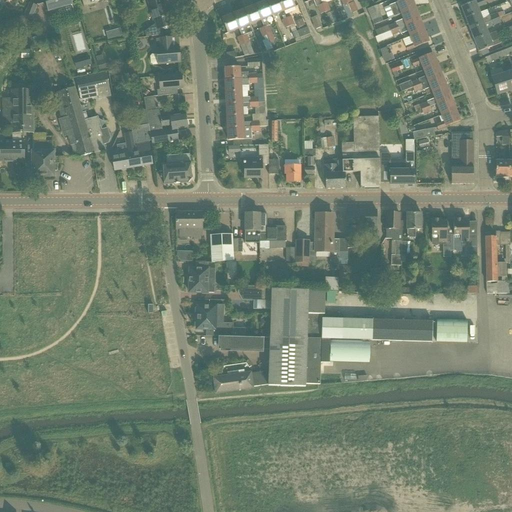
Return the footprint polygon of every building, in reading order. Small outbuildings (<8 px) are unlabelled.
[(43,0),(45,3),(48,12),(49,12),(50,16),(52,17),(56,16),(57,14),(56,10),(72,5),(70,0),(43,0)] [(155,21),(157,30),(159,36),(163,35),(161,29),(163,29),(165,30),(167,29),(168,27),(174,26),(172,18),(173,18),(170,9),(169,9),(168,5),(163,6),(161,0),(152,0),(148,1),(153,21),(155,21)] [(271,0),(267,2),(272,16),(283,12),(278,0),(271,0)] [(291,0),(278,0),(283,12),(294,8),(291,0)] [(306,0),(308,2),(312,0),(314,0),(320,14),(324,12),(325,14),(319,0),(306,0)] [(319,0),(325,14),(326,14),(330,25),(337,22),(333,11),(330,12),(327,3),(333,0),(332,0),(319,0)] [(401,14),(415,9),(411,0),(404,0),(401,1),(389,6),(393,17),(401,15),(401,14)] [(460,7),(465,19),(479,13),(478,8),(485,5),(484,3),(482,0),(479,0),(470,4),(460,7)] [(267,2),(255,6),(261,20),(264,28),(270,43),(275,41),(269,26),(268,26),(265,19),(272,16),(267,2)] [(358,11),(354,2),(348,4),(352,13),(358,11)] [(37,6),(36,6),(29,3),(24,17),(31,20),(37,6)] [(123,13),(133,10),(131,4),(121,7),(123,13)] [(371,21),(375,20),(382,18),(377,5),(367,9),(371,21)] [(250,25),(261,20),(255,6),(244,11),(250,25)] [(390,32),(419,20),(415,9),(401,14),(401,15),(403,20),(396,22),(396,23),(388,26),(388,25),(375,31),(377,36),(389,32),(390,31),(390,32)] [(244,11),(233,15),(238,29),(239,29),(242,36),(249,55),(253,54),(249,43),(250,42),(246,35),(252,32),(250,25),(244,11)] [(482,19),(479,13),(465,19),(469,30),(499,18),(503,16),(501,12),(497,14),(482,19)] [(227,34),(238,29),(233,15),(221,20),(227,34)] [(315,30),(322,27),(318,16),(311,19),(315,30)] [(291,17),(286,18),(289,27),(295,40),(309,34),(307,27),(297,31),(291,17)] [(289,27),(286,18),(281,21),(285,29),(289,27)] [(469,30),(474,41),(488,36),(488,35),(486,29),(493,26),(493,25),(500,23),(499,18),(469,30)] [(305,26),(302,19),(295,22),(298,29),(305,26)] [(408,32),(410,37),(424,31),(419,20),(390,32),(392,36),(400,33),(400,34),(408,32)] [(272,49),(270,43),(264,28),(259,29),(262,37),(263,37),(265,40),(262,41),(266,51),(272,49)] [(428,43),(424,31),(410,37),(403,40),(405,47),(407,51),(419,46),(428,43)] [(474,41),(478,52),(488,49),(500,44),(496,32),(488,35),(488,36),(474,41)] [(32,38),(34,46),(46,43),(43,35),(32,38)] [(244,57),(249,55),(242,36),(236,38),(244,57)] [(158,65),(180,63),(179,47),(172,48),(171,38),(159,39),(160,49),(156,49),(158,65)] [(56,48),(55,40),(48,42),(50,49),(56,48)] [(220,54),(228,52),(227,42),(219,43),(220,54)] [(390,61),(386,48),(380,50),(384,63),(390,61)] [(499,59),(511,54),(509,49),(497,54),(499,59)] [(30,59),(30,58),(30,50),(25,50),(21,50),(21,59),(30,59)] [(235,51),(223,53),(224,59),(236,57),(235,51)] [(420,64),(423,71),(437,65),(433,54),(412,63),(413,67),(420,64)] [(485,58),(487,64),(499,59),(497,54),(485,58)] [(107,59),(103,60),(97,62),(99,71),(109,69),(107,59)] [(392,73),(400,70),(397,64),(390,67),(392,73)] [(399,85),(401,92),(406,90),(413,88),(442,76),(437,65),(423,71),(425,76),(418,79),(418,80),(411,83),(410,81),(399,85)] [(240,68),(234,68),(224,68),(225,80),(257,79),(257,74),(248,74),(248,73),(240,73),(240,68)] [(86,91),(96,89),(98,99),(111,97),(106,74),(84,78),(86,91)] [(504,74),(492,78),(497,95),(510,91),(504,74)] [(157,97),(170,95),(170,90),(182,89),(181,75),(159,77),(160,90),(157,91),(157,97)] [(72,88),(68,76),(56,79),(59,92),(79,158),(93,154),(83,121),(81,113),(74,88),(72,88)] [(442,76),(413,88),(415,93),(422,90),(422,91),(430,88),(432,93),(446,88),(442,76)] [(248,84),(257,84),(257,79),(225,80),(226,93),(241,92),(241,87),(249,86),(248,84)] [(450,99),(446,88),(432,93),(434,99),(426,102),(427,102),(419,105),(421,110),(430,107),(436,104),(450,99)] [(11,128),(11,132),(21,132),(33,132),(32,92),(11,92),(11,100),(2,100),(3,128),(11,128)] [(250,103),(258,103),(257,98),(250,98),(250,97),(241,98),(241,92),(226,93),(226,105),(242,104),(250,103)] [(148,126),(149,134),(162,132),(162,128),(171,127),(171,130),(172,130),(172,131),(176,130),(187,128),(185,114),(170,117),(169,117),(160,119),(159,108),(155,109),(153,97),(144,98),(148,126)] [(436,104),(441,116),(455,110),(450,99),(436,104)] [(242,116),(242,109),(250,108),(250,103),(242,104),(226,105),(227,117),(242,116)] [(438,130),(459,121),(455,110),(441,116),(444,123),(436,126),(438,130)] [(98,117),(87,120),(85,112),(81,113),(93,154),(105,150),(104,145),(107,143),(110,139),(107,128),(101,130),(100,125),(98,117)] [(259,122),(243,122),(242,116),(227,117),(227,129),(259,127),(268,127),(267,121),(259,121),(259,122)] [(360,188),(380,188),(378,117),(357,118),(359,151),(360,173),(360,188)] [(342,174),(344,174),(360,173),(359,151),(357,118),(353,118),(353,143),(341,143),(342,161),(342,174)] [(148,142),(150,141),(149,134),(148,126),(131,129),(132,133),(124,135),(126,145),(117,147),(117,150),(111,151),(115,171),(152,165),(148,142)] [(227,129),(228,141),(233,141),(233,146),(240,146),(252,145),(251,132),(260,132),(259,127),(227,129)] [(162,132),(149,134),(150,141),(151,144),(178,140),(176,130),(172,131),(172,130),(171,130),(171,131),(162,132)] [(424,130),(412,132),(414,140),(426,137),(424,130)] [(21,141),(21,132),(11,132),(11,142),(0,141),(0,162),(25,163),(25,141),(21,141)] [(451,167),(451,185),(452,185),(452,184),(472,185),(473,185),(473,167),(473,141),(472,141),(472,133),(451,133),(451,167)] [(335,147),(333,137),(326,138),(320,139),(321,149),(335,147)] [(428,139),(418,142),(419,148),(429,146),(428,139)] [(406,163),(406,185),(414,185),(414,140),(405,140),(405,163),(406,163)] [(58,157),(52,157),(52,141),(33,141),(33,176),(53,176),(53,171),(57,171),(57,164),(58,164),(58,157)] [(311,149),(311,141),(304,141),(303,156),(314,156),(315,149),(311,149)] [(258,156),(261,156),(268,156),(268,149),(268,145),(252,145),(240,146),(240,150),(258,150),(258,156)] [(278,175),(278,160),(273,160),(273,152),(272,152),(272,149),(268,149),(268,156),(268,175),(278,175)] [(190,163),(190,157),(189,154),(165,156),(166,165),(162,165),(164,186),(166,185),(174,185),(179,185),(179,184),(188,184),(192,180),(191,180),(190,163)] [(244,178),(261,178),(261,158),(244,158),(244,163),(243,163),(243,164),(244,164),(244,178)] [(342,174),(342,161),(337,161),(337,160),(331,161),(331,174),(334,174),(335,189),(345,189),(344,174),(342,174)] [(335,189),(334,174),(331,174),(331,161),(324,162),(325,180),(325,190),(335,189)] [(495,177),(509,177),(509,162),(495,161),(495,177)] [(406,163),(405,163),(390,163),(390,171),(390,185),(406,185),(406,163)] [(286,182),(300,182),(300,172),(300,166),(284,167),(285,175),(286,175),(286,182)] [(377,221),(377,211),(346,211),(346,240),(339,240),(339,252),(339,266),(347,266),(347,252),(347,248),(359,248),(359,232),(377,233),(377,221)] [(176,212),(176,230),(180,230),(179,238),(193,238),(193,240),(200,240),(200,238),(202,238),(202,213),(202,212),(187,212),(176,212)] [(259,234),(266,234),(266,227),(267,227),(267,214),(260,214),(245,214),(245,231),(244,231),(244,244),(259,244),(259,242),(259,234)] [(399,222),(399,214),(390,214),(390,215),(386,215),(387,239),(392,239),(392,241),(391,241),(391,266),(401,266),(401,256),(402,238),(403,238),(403,222),(399,222)] [(421,230),(421,214),(407,214),(407,238),(403,238),(402,238),(401,256),(401,266),(401,263),(405,263),(405,256),(406,256),(407,238),(415,238),(415,230),(421,230)] [(333,215),(316,215),(316,225),(315,243),(309,243),(309,242),(296,242),(296,262),(308,262),(309,251),(315,252),(330,252),(330,261),(331,261),(331,270),(339,270),(339,266),(339,252),(339,240),(332,239),(332,225),(333,215)] [(461,252),(461,243),(468,243),(469,248),(477,248),(477,235),(468,235),(468,222),(463,222),(463,219),(453,219),(453,235),(450,235),(450,247),(450,251),(456,251),(456,252),(461,252)] [(450,247),(450,235),(446,235),(446,222),(441,222),(441,220),(431,220),(431,236),(431,245),(443,245),(443,247),(450,247)] [(267,227),(266,227),(266,234),(259,234),(259,242),(260,242),(260,248),(285,248),(285,242),(286,242),(286,227),(267,227)] [(485,237),(486,294),(497,294),(509,294),(509,290),(509,288),(509,282),(497,282),(497,277),(506,277),(506,263),(497,263),(496,245),(505,246),(510,246),(509,233),(500,233),(500,232),(495,232),(495,237),(485,237)] [(210,236),(211,262),(233,261),(232,235),(232,234),(231,234),(231,235),(210,236),(210,235),(210,236)] [(233,253),(242,253),(242,240),(233,240),(233,253)] [(295,248),(285,248),(285,262),(295,262),(295,248)] [(192,261),(192,251),(177,250),(177,261),(192,261)] [(214,278),(215,278),(215,263),(196,263),(198,263),(198,269),(189,269),(189,293),(207,293),(208,278),(214,278)] [(378,279),(379,269),(370,269),(370,279),(378,279)] [(325,286),(325,293),(338,293),(338,280),(332,280),(325,286)] [(248,286),(247,301),(253,301),(261,302),(271,302),(271,310),(270,318),(270,322),(270,328),(270,338),(370,341),(432,343),(432,322),(372,320),(342,319),(342,315),(324,314),(325,292),(309,291),(267,290),(268,286),(248,286)] [(197,306),(196,330),(206,330),(218,330),(218,336),(220,336),(222,337),(233,337),(233,328),(233,324),(223,324),(223,318),(223,305),(215,305),(215,306),(205,306),(205,304),(199,304),(199,306),(197,306)] [(436,320),(436,342),(466,343),(467,321),(436,320)] [(233,328),(233,337),(245,337),(245,328),(233,328)] [(238,375),(214,379),(216,393),(253,389),(253,388),(268,386),(280,387),(294,388),(294,387),(305,388),(305,385),(320,386),(321,363),(329,363),(330,361),(369,362),(370,341),(270,338),(245,337),(233,337),(222,337),(220,336),(219,349),(221,349),(221,351),(262,352),(262,350),(270,350),(269,372),(251,374),(250,373),(244,374),(244,370),(238,371),(238,375)]
